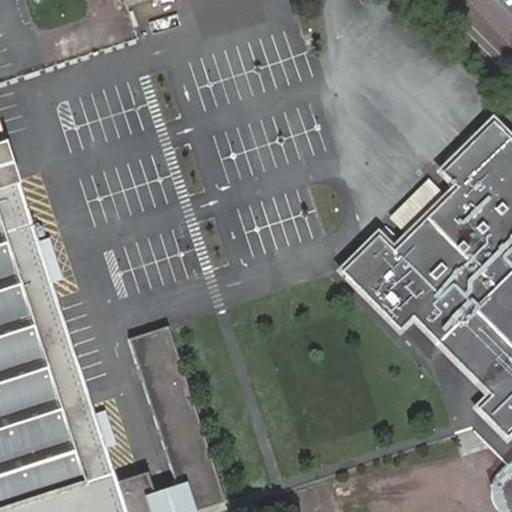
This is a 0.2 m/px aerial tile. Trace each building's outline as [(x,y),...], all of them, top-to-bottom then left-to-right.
[(373,234),(337,271),(395,329),(408,316),(460,368),(478,351),(495,333),(511,350),(511,368),(504,377),(486,394),(474,407),(503,437),(511,427),(511,145),(487,120),(466,141),(482,157),(466,172),(451,156),(436,171),(452,187),(388,250),(373,234)] [(466,172),(482,157),(466,141),(451,156),(466,172)] [(115,483),(7,151),(0,153),(0,511),(160,511),(155,493),(148,473),(115,483)] [(136,296),(164,287),(146,228),(119,236),(129,272),(99,281),(110,317),(139,308),(136,296)] [(90,253),(98,277),(127,268),(119,244),(90,253)] [(132,338),(140,364),(178,352),(170,326),(132,338)] [(220,326),(188,336),(227,463),(259,453),(220,326)] [(478,351),(460,368),(486,394),(504,377),(511,368),(511,350),(495,333),(478,351)] [(140,364),(177,486),(185,511),(195,511),(197,511),(227,502),(178,352),(140,364)] [(285,463),(315,453),(288,369),(258,378),(285,463)] [(511,473),(499,486),(507,511),(511,511),(511,502),(509,499),(508,495),(508,493),(511,486),(511,473)] [(185,511),(177,486),(155,493),(160,511),(196,511),(197,511),(195,511),(185,511)]
